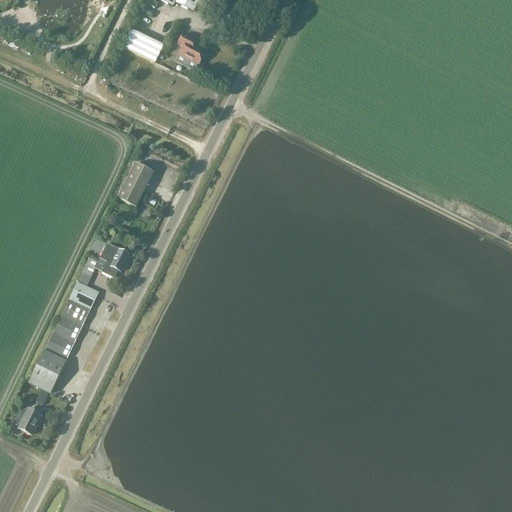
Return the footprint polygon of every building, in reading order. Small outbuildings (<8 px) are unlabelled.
[(156,0),(172,8),(174,4),(193,13),(196,6),(205,10),(209,0),(156,0)] [(131,31),(122,49),(155,64),(163,47),(131,31)] [(196,42),(181,35),(176,46),(182,48),(178,55),(198,65),(204,53),(193,48),(196,42)] [(134,164),(116,200),(135,210),(153,174),(134,164)] [(97,264),(95,267),(102,271),(101,273),(106,275),(114,279),(117,272),(120,273),(128,256),(107,245),(106,246),(100,260),(98,264),(97,264)] [(86,288),(95,267),(97,264),(88,259),(77,284),(44,353),(43,352),(28,385),(50,395),(98,294),(86,288)] [(28,395),(25,402),(37,408),(40,402),(28,395)] [(18,426),(16,429),(31,436),(40,417),(26,410),(24,414),(18,411),(12,423),(18,426)]
